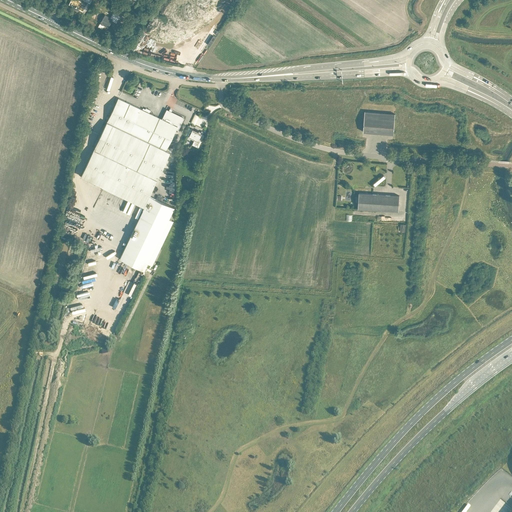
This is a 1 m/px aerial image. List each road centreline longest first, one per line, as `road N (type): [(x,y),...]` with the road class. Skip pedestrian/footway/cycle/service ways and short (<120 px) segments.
road 1 (unclassified): [(492,164),(311,144),(223,106),(221,85)]
road 2 (primary): [(511,341),(417,418),(336,511)]
road 3 (primary): [(353,511),(408,448),(511,359)]
road 4 (unclassified): [(221,85),(135,69),(43,25)]
road 5 (primary): [(222,78),(162,71),(46,19)]
